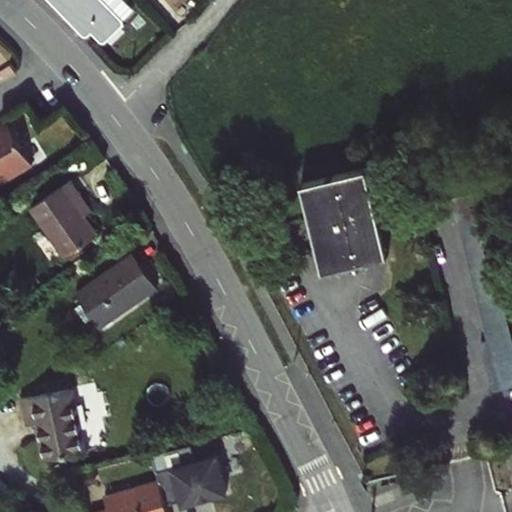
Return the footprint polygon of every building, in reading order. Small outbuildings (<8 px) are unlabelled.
[(51,0),(89,40),(96,34),(106,46),(128,25),(105,0),(51,0)] [(0,190),(35,171),(10,128),(0,133),(0,190)] [(367,167),(301,184),(324,273),(389,257),(367,167)] [(76,179),(32,206),(66,259),(101,237),(90,219),(78,199),(86,194),(76,179)] [(78,199),(90,219),(98,214),(86,194),(78,199)] [(103,328),(159,284),(130,247),(74,291),(103,328)] [(490,385),(511,383),(511,291),(511,287),(482,290),(490,385)] [(69,385),(19,396),(25,425),(36,423),(45,460),(85,451),(78,423),(69,385)] [(169,497),(231,489),(226,447),(164,455),(169,497)] [(109,503),(91,507),(92,511),(169,511),(162,483),(107,496),(109,503)]
